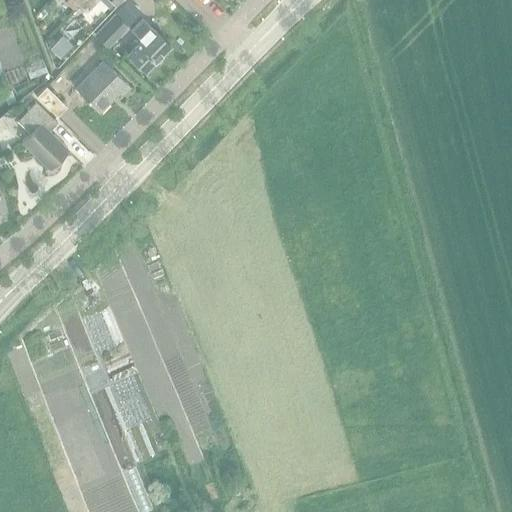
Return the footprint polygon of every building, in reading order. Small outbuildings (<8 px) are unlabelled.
[(80,0),(77,3),(87,12),(97,0),(104,0),(109,5),(114,1),(114,0),(80,0)] [(95,33),(108,46),(128,25),(115,12),(95,33)] [(145,69),(170,44),(152,26),(150,28),(141,18),(131,28),(141,38),(127,51),(145,69)] [(120,95),(130,85),(103,58),(75,87),(99,110),(117,92),(120,95)] [(57,115),(66,105),(46,85),(36,94),(57,115)] [(49,168),(68,149),(48,130),(56,121),(35,100),(16,119),(30,132),(21,140),(49,168)]
